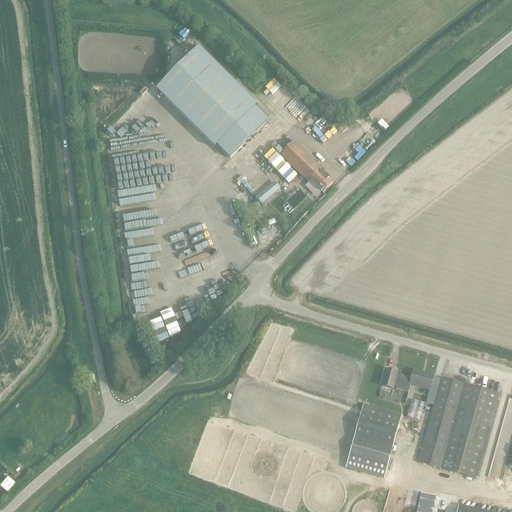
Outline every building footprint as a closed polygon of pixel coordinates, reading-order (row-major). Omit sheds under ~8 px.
[(134,19),(133,25),(146,27),(147,21),(134,19)] [(257,105),(199,48),(157,90),(216,148),(218,146),(230,159),(268,120),(255,107),(257,105)] [(274,78),(257,96),(268,106),(277,97),(275,96),(284,87),(274,78)] [(304,115),(311,124),(318,119),(311,110),(304,115)] [(362,134),(354,142),(366,153),(374,144),(362,134)] [(294,169),(308,183),(310,181),(323,194),(333,183),(321,171),(322,170),(294,142),(280,156),(294,169)] [(274,192),(269,185),(254,197),(259,204),(274,192)] [(386,370),(382,387),(393,390),(394,388),(396,389),(396,390),(408,393),(410,385),(429,390),(433,376),(413,371),(412,378),(400,374),(399,376),(397,375),(398,373),(386,370)] [(441,378),(418,463),(476,479),(499,394),(441,378)] [(386,473),(392,450),(402,416),(363,405),(347,462),(386,473)] [(4,446),(0,450),(0,463),(11,474),(22,462),(4,446)]
